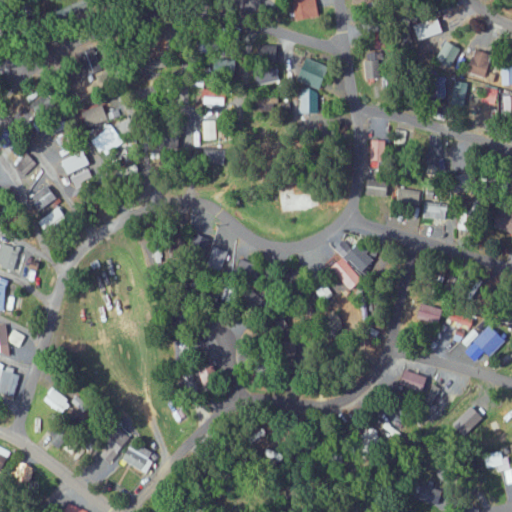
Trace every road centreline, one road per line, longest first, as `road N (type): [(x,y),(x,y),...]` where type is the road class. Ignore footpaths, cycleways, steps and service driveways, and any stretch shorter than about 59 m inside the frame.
road 1 (residential): [(343,43),(351,174),(328,225),(317,234),(260,236),(196,198),(153,201),(120,217),(77,254),(45,298),(7,432)]
road 2 (residential): [(125,511),(235,396),(265,391),(329,407),(361,394),(388,356),(404,235)]
road 3 (residential): [(0,97),(84,41),(140,18),(243,14),(343,43)]
road 4 (residential): [(220,207),(256,17)]
road 5 (residential): [(178,13),(185,198)]
road 6 (residential): [(337,213),(511,266)]
road 7 (residential): [(103,32),(153,201)]
road 8 (residential): [(511,149),(351,103)]
road 9 (residential): [(95,235),(0,110)]
road 10 (residential): [(116,511),(0,428)]
road 11 (residential): [(390,345),(511,384)]
